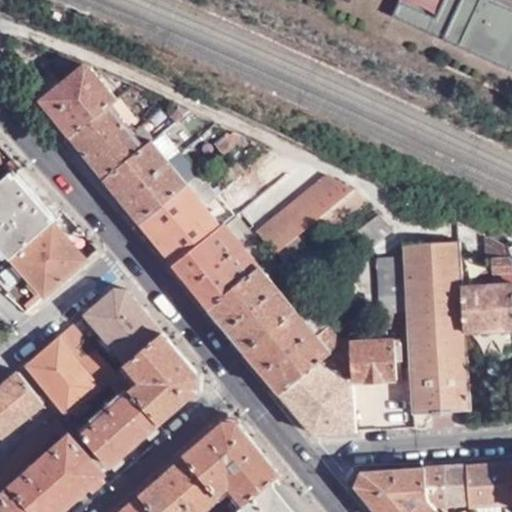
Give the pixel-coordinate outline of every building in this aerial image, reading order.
[(53,73),(32,89),(72,138),(111,106),(120,99),(94,68),(60,54),(54,59),(79,72),(63,85),(53,73)] [(111,106),(72,138),(107,180),(146,147),(111,106)] [(216,145),(223,154),(246,135),(235,130),(216,145)] [(107,180),(142,223),(189,184),(170,161),(153,141),(146,147),(107,180)] [(170,161),(189,184),(200,174),(203,172),(184,149),(170,161)] [(189,184),(224,227),(227,224),(236,217),(200,174),(189,184)] [(261,232),(279,253),(299,236),(357,188),(329,175),(261,232)] [(87,262),(10,176),(0,184),(0,248),(1,247),(46,298),(87,262)] [(142,223),(177,266),(224,227),(189,184),(142,223)] [(370,204),(360,191),(322,221),(333,235),(370,204)] [(373,246),(393,231),(380,214),(361,230),(373,246)] [(227,224),(242,241),(253,232),(238,215),(236,217),(227,224)] [(177,266),(212,308),(262,267),(242,241),(227,224),(224,227),(177,266)] [(511,247),(511,246),(486,234),(488,258),(495,258),(496,285),(463,287),(467,349),(511,346),(511,247)] [(299,236),(279,253),(287,262),(307,245),(299,236)] [(463,287),(460,241),(405,244),(406,260),(409,309),(410,326),(416,412),(471,408),(467,349),(463,287)] [(409,309),(406,260),(374,262),(377,311),(381,311),(409,309)] [(212,308),(247,351),(298,310),(262,267),(212,308)] [(328,284),(312,298),(319,307),(336,294),(328,284)] [(26,315),(34,308),(16,288),(7,297),(26,315)] [(115,288),(86,313),(128,362),(162,331),(127,292),(115,288)] [(247,351),(281,393),(319,362),(342,344),(308,301),(298,310),(247,351)] [(387,326),(410,326),(409,309),(381,311),(381,317),(387,317),(387,326)] [(75,323),(28,364),(69,414),(104,383),(116,372),(101,355),(89,365),(79,353),(91,342),(75,323)] [(162,331),(128,362),(116,372),(160,425),(200,391),(201,377),(162,331)] [(353,337),(356,381),(398,380),(396,338),(389,339),(388,332),(377,332),(377,336),(353,337)] [(319,362),(281,393),(314,433),(358,430),(355,383),(319,362)] [(20,371),(0,388),(0,435),(1,436),(3,438),(46,402),(20,371)] [(160,425),(116,372),(104,383),(112,392),(120,401),(85,432),(113,466),(160,425)] [(0,465),(0,466),(8,476),(65,425),(57,415),(0,465)] [(225,420),(185,455),(218,493),(227,486),(245,507),(274,482),(282,474),(274,465),(240,423),(225,420)] [(38,511),(60,511),(106,473),(73,434),(16,485),(38,511)] [(178,462),(140,495),(155,511),(205,511),(222,498),(218,493),(185,455),(178,462)] [(511,502),(511,462),(469,465),(473,505),(511,502)] [(473,505),(469,465),(365,471),(359,488),(378,511),(436,511),(433,507),(473,505)] [(245,507),(239,511),(299,511),(274,482),(245,507)] [(38,511),(16,485),(0,498),(0,511),(38,511)] [(155,511),(140,495),(120,511),(155,511)]
